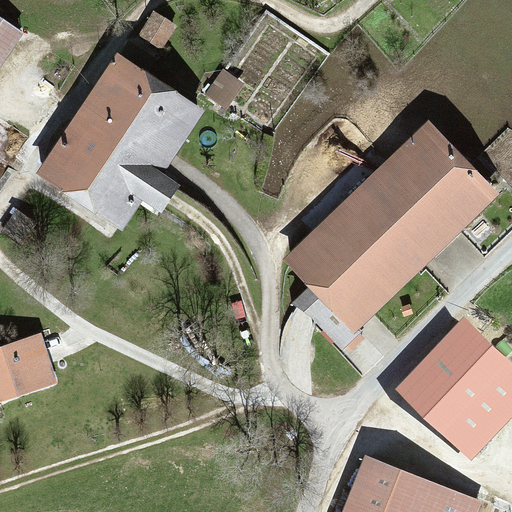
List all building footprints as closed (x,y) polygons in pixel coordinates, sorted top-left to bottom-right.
[(158,14),(143,40),(164,52),(179,26),(158,14)] [(0,17),(0,75),(27,35),(0,17)] [(127,58),(48,174),(130,232),(149,204),(168,216),(190,183),(173,173),(215,110),(127,58)] [(439,128),(298,260),(323,286),(361,326),(501,194),(439,128)] [(361,326),(323,286),(307,301),(345,341),(361,326)] [(511,359),(469,321),(410,387),(476,446),(511,405),(511,359)] [(0,404),(59,386),(44,337),(0,350),(0,404)] [(378,467),(360,511),(471,511),(475,504),(378,467)]
